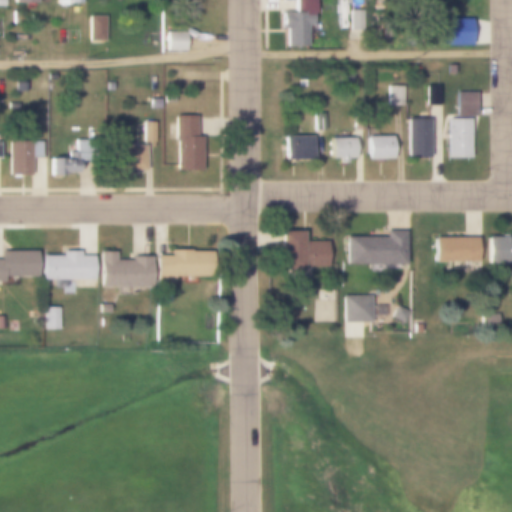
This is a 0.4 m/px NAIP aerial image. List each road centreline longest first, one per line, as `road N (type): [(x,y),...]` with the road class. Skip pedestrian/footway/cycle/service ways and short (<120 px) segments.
road 1 (residential): [(511,194),(0,203)]
road 2 (residential): [(245,511),(243,0)]
road 3 (residential): [(506,195),(507,0)]
